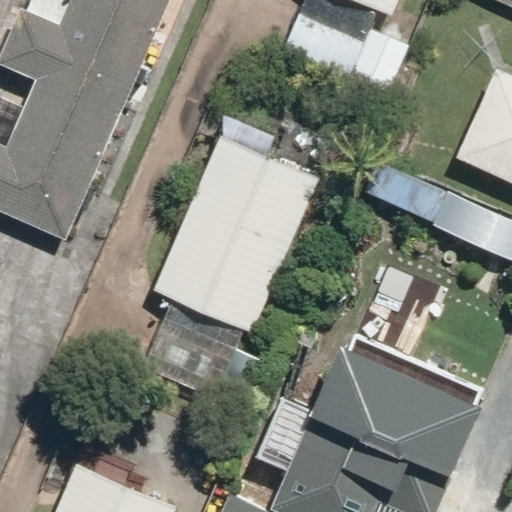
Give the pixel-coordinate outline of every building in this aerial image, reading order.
[(0,198),(77,232),(179,0),(80,0),(74,15),(39,0),(34,0),(12,52),(50,69),(19,139),(0,130),(0,198)] [(511,61),(511,60),(470,152),(511,170),(511,61)] [(233,125),(165,281),(220,298),(266,325),(334,168),(286,142),(233,125)] [(0,414),(16,378),(0,371),(0,242),(5,230),(0,228),(0,414)] [(386,343),(358,331),(286,499),(316,511),(417,511),(421,504),(440,511),(450,511),(502,393),(491,388),(494,380),(405,342),(403,346),(387,340),(386,343)] [(91,450),(64,511),(184,511),(192,494),(144,468),(91,450)] [(308,511),(243,482),(229,511),(308,511)]
